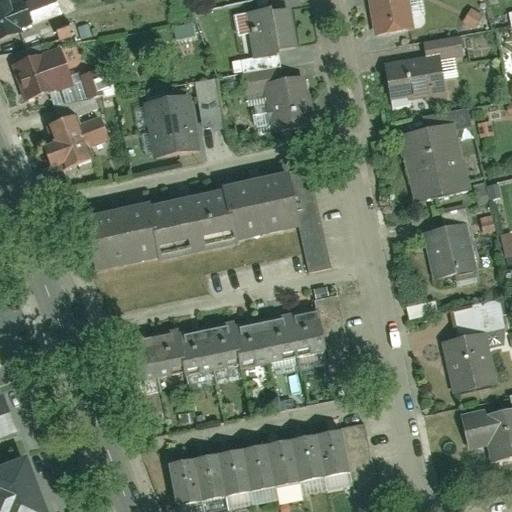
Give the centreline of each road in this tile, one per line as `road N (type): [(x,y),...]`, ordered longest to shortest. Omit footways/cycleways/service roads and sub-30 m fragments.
road 1 (residential): [(444,511),(414,480),(347,126)]
road 2 (tertiary): [(0,162),(124,511)]
road 3 (residential): [(347,126),(327,0)]
